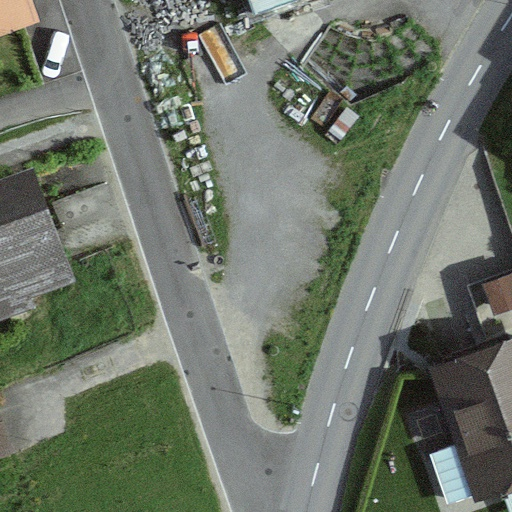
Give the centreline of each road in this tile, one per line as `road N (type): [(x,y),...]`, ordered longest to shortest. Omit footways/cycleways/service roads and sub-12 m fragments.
road 1 (residential): [(83,0),(238,469),(280,511)]
road 2 (secondary): [(511,12),(426,160),(343,377),(306,511)]
